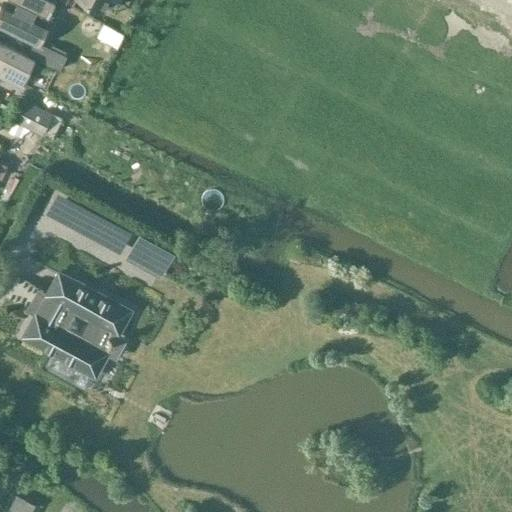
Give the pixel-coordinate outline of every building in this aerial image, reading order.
[(0,26),(37,44),(32,55),(59,68),(66,54),(39,41),(48,21),(44,19),(53,0),(1,0),(0,3),(0,26)] [(84,0),(102,9),(106,0),(84,0)] [(511,0),(487,0),(511,12),(511,0)] [(0,75),(20,85),(34,57),(0,40),(0,75)] [(22,97),(11,118),(39,133),(50,111),(22,97)] [(0,102),(0,103),(0,111),(7,115),(11,107),(0,102)] [(0,127),(6,130),(10,122),(0,116),(0,127)] [(13,121),(8,132),(17,136),(22,126),(13,121)] [(173,251),(139,233),(126,257),(160,276),(173,251)] [(60,271),(25,336),(55,352),(47,368),(86,388),(94,373),(96,374),(131,309),(60,271)] [(31,511),(35,505),(16,496),(8,511),(31,511)]
